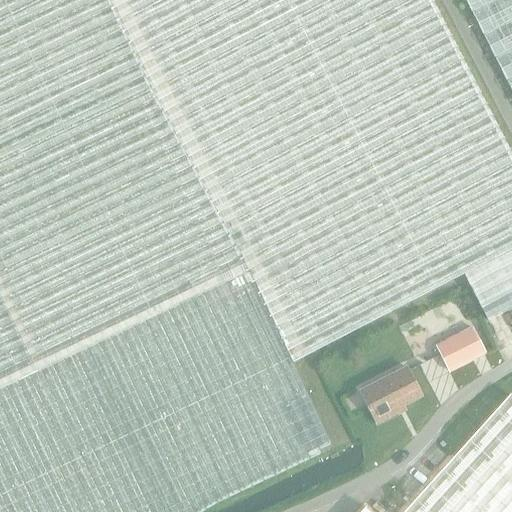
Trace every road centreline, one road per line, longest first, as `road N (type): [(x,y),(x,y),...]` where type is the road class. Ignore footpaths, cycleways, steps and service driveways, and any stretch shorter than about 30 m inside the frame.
road 1 (unclassified): [(294,511),(399,461),(450,402),(511,364)]
road 2 (unclassified): [(511,121),(447,0)]
